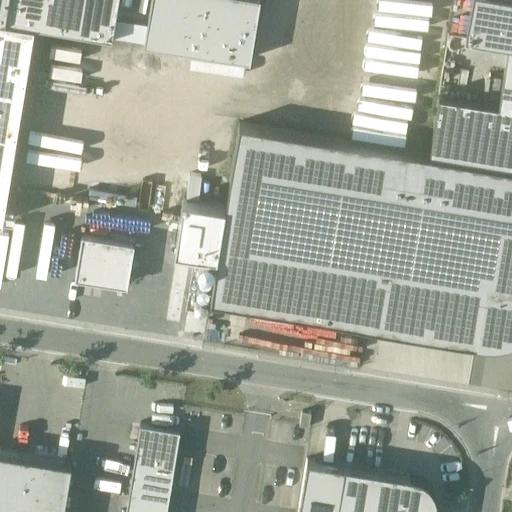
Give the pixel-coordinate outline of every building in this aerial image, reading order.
[(7,0),(5,19),(112,37),(112,36),(115,17),(117,0),(7,0)] [(259,0),(150,0),(147,22),(144,41),(250,59),(259,0)] [(511,0),(476,0),(470,37),(508,44),(511,44),(511,0)] [(115,17),(112,36),(144,41),(147,22),(115,17)] [(0,219),(2,220),(3,216),(4,208),(34,24),(0,18),(0,219)] [(511,44),(508,44),(503,74),(511,75),(511,44)] [(511,75),(503,74),(499,103),(511,105),(511,75)] [(434,123),(511,135),(511,105),(499,103),(439,94),(434,123)] [(511,340),(511,166),(239,122),(210,299),(364,324),(476,342),(487,344),(502,343),(511,340)] [(511,161),(511,135),(434,123),(429,152),(511,165),(511,161)] [(225,205),(183,198),(175,249),(217,255),(225,205)] [(4,208),(3,216),(13,217),(15,210),(4,208)] [(127,283),(134,241),(82,233),(75,274),(127,283)] [(140,422),(125,511),(165,511),(180,428),(140,422)] [(0,449),(0,511),(63,511),(72,461),(0,449)] [(323,511),(337,511),(339,501),(345,465),(307,459),(299,508),(323,511)] [(420,478),(415,477),(345,465),(339,501),(337,511),(435,511),(437,503),(437,494),(433,487),(427,481),(420,478)]
